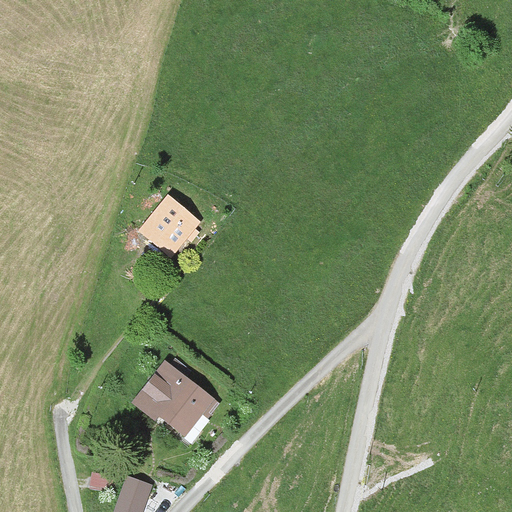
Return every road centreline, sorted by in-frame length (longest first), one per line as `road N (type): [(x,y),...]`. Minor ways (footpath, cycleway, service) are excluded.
road 1 (track): [(511,116),(447,188),(399,277),(377,342)]
road 2 (track): [(180,511),(336,350),(377,342)]
road 3 (track): [(377,342),(341,511)]
